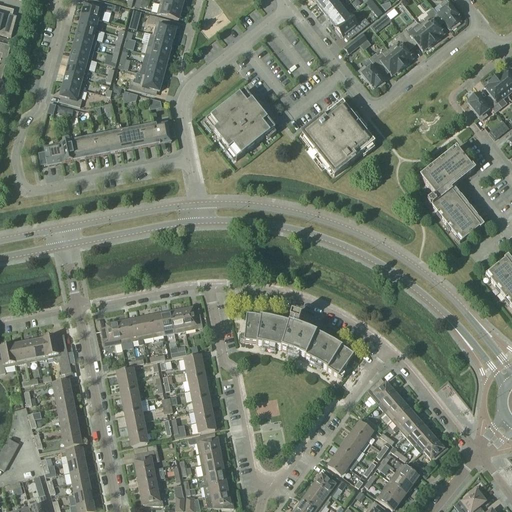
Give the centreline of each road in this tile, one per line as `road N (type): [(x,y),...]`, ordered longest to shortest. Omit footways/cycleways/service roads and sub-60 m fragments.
road 1 (residential): [(55,0),(60,24),(38,109),(23,121),(15,159),(23,194),(191,160)]
road 2 (tertiary): [(511,371),(464,312),(404,261),(342,228),(282,211),(198,205)]
road 3 (tertiary): [(201,221),(301,232),(365,256),(463,332),(504,393)]
road 4 (residential): [(480,25),(371,113),(289,13)]
road 5 (residential): [(265,490),(236,374),(222,362),(208,286)]
road 6 (residential): [(116,511),(78,307)]
road 7 (residential): [(390,349),(311,301),(208,286)]
road 8 (residential): [(289,13),(194,90),(183,107),(191,160)]
road 9 (residential): [(265,490),(390,349)]
road 10 (residential): [(478,455),(390,349)]
road 11 (tertiary): [(66,246),(201,221)]
road 12 (tertiary): [(198,205),(63,229)]
road 13 (residential): [(208,286),(78,307)]
